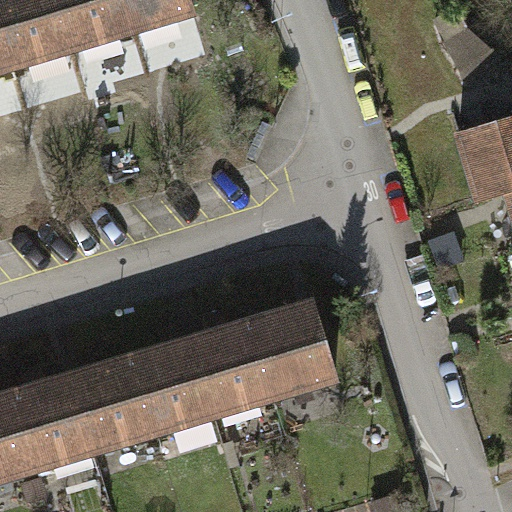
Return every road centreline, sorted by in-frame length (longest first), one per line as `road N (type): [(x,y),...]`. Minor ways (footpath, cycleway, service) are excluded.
road 1 (residential): [(363,191),(0,301)]
road 2 (residential): [(363,191),(466,511)]
road 3 (residential): [(281,0),(363,191)]
